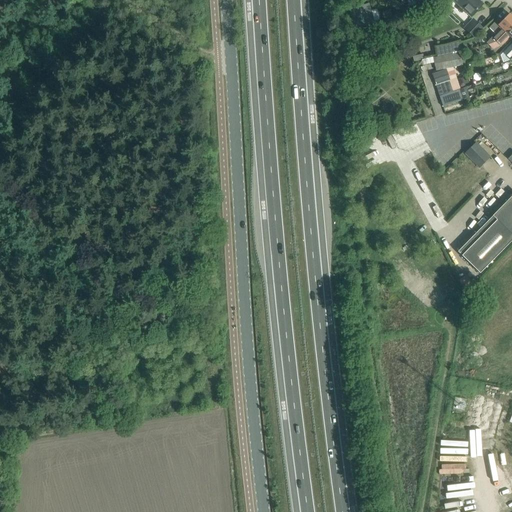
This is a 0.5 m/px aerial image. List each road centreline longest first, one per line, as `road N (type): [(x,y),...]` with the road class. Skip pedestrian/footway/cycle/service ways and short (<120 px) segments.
road 1 (trunk): [(256,0),(305,511)]
road 2 (trunk): [(339,511),(295,0)]
road 3 (tertiary): [(263,511),(225,0)]
road 4 (track): [(417,511),(449,334),(436,306)]
